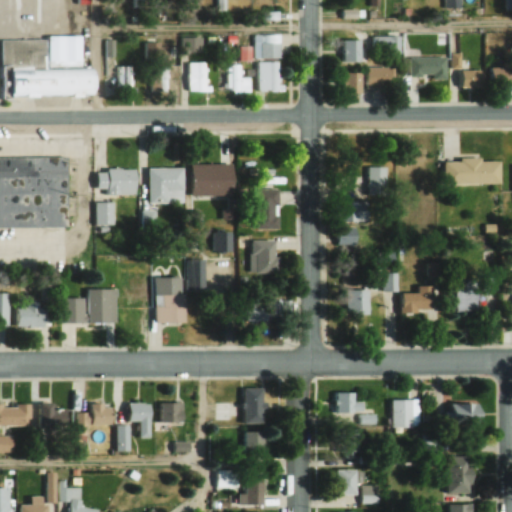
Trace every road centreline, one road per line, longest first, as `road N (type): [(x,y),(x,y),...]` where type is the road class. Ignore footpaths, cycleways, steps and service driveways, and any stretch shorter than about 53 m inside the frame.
road 1 (tertiary): [(511,360),(0,365)]
road 2 (residential): [(511,113),(0,117)]
road 3 (residential): [(312,363),(310,0)]
road 4 (residential): [(511,511),(511,361)]
road 5 (residential): [(300,511),(301,363)]
